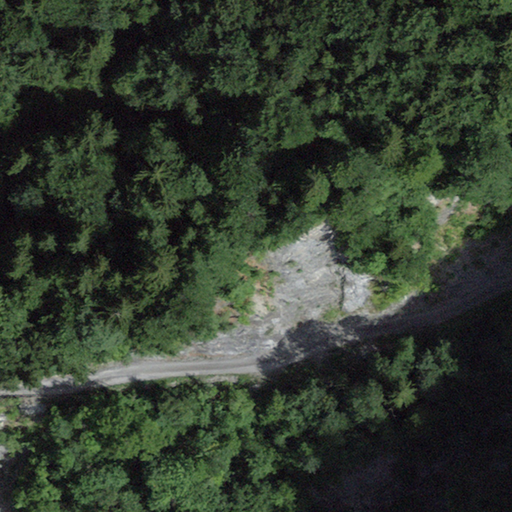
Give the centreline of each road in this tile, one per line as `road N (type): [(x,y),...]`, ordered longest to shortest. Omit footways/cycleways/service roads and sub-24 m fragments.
road 1 (track): [(0,388),(276,360),(511,289)]
road 2 (track): [(0,239),(23,220),(24,202),(0,130)]
